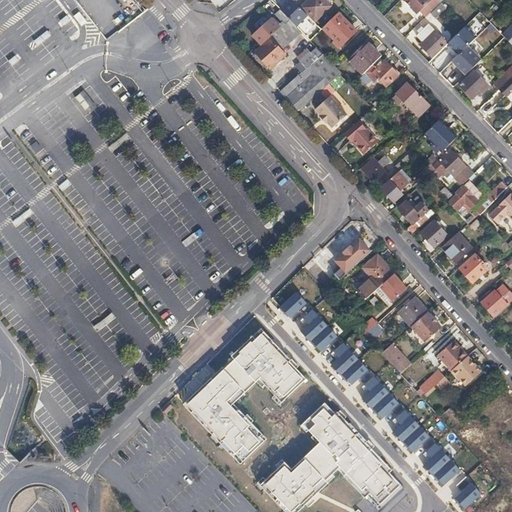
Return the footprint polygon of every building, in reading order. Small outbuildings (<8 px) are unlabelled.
[(137,18),(148,8),(140,0),(128,0),(127,1),(125,4),(137,18)] [(322,0),(310,0),(302,9),(313,22),(329,7),(322,0)] [(419,11),(425,17),(430,12),(440,3),(441,1),(439,0),(403,0),(404,0),(416,14),(419,11)] [(440,3),(430,12),(436,17),(445,9),(440,3)] [(253,37),(261,46),(290,20),(280,10),(275,15),(281,23),(278,26),(272,20),(253,37)] [(355,32),(337,14),(322,29),(340,46),(355,32)] [(290,22),(271,39),(281,50),(299,33),(290,22)] [(511,24),(501,35),(511,45),(511,24)] [(428,25),(417,36),(423,42),(420,45),(433,58),(447,44),(428,25)] [(271,41),(258,53),(270,66),(283,55),(271,41)] [(349,62),(362,75),(364,74),(373,65),(380,57),(367,43),(349,62)] [(452,62),(466,76),(482,60),(468,46),(452,62)] [(300,74),(279,92),(298,112),(310,101),(322,91),(342,73),(335,66),(317,48),(295,68),(300,74)] [(373,65),(364,74),(373,83),(377,79),(385,87),(399,73),(391,66),(390,67),(385,61),(379,67),(377,65),(375,67),(373,65)] [(499,90),(511,77),(511,66),(493,84),(499,90)] [(452,67),(444,70),(449,81),(456,77),(452,67)] [(474,71),(461,84),(473,98),(478,94),(480,96),(489,87),(474,71)] [(511,77),(499,90),(497,92),(502,97),(511,89),(511,88),(511,77)] [(408,84),(392,99),(397,104),(401,101),(410,110),(413,108),(420,115),(429,105),(408,84)] [(82,91),(71,99),(88,122),(99,113),(82,91)] [(328,98),(322,91),(310,101),(317,108),(315,110),(320,116),(319,116),(326,124),(327,123),(332,129),(347,115),(330,97),(328,98)] [(360,118),(346,131),(353,139),(355,137),(367,152),(381,140),(360,118)] [(438,120),(424,134),(436,145),(441,151),(455,137),(438,120)] [(438,154),(441,151),(436,145),(432,148),(438,154)] [(418,153),(414,149),(405,157),(409,161),(418,153)] [(473,175),(449,149),(438,160),(432,165),(441,175),(442,175),(446,171),(452,178),(461,187),(473,175)] [(427,161),(430,164),(431,166),(432,165),(438,160),(434,155),(427,161)] [(372,158),(362,168),(376,183),(386,174),(382,169),(390,162),(385,156),(377,163),(372,158)] [(395,166),(399,170),(407,163),(403,159),(395,166)] [(417,176),(423,183),(432,174),(436,170),(431,166),(430,164),(417,176)] [(446,171),(442,175),(448,181),(452,178),(446,171)] [(396,173),(388,180),(389,182),(381,189),(392,202),(401,194),(398,191),(406,184),(396,173)] [(468,182),(464,187),(477,201),(482,196),(468,182)] [(497,197),(506,188),(501,183),(492,192),(497,197)] [(452,196),(445,187),(440,192),(449,201),(453,197),(452,196)] [(477,201),(464,187),(456,194),(456,195),(449,202),(457,211),(465,204),(469,209),(477,201)] [(497,224),(508,214),(511,218),(511,193),(488,215),(497,224)] [(408,229),(412,234),(428,219),(423,214),(427,211),(420,204),(413,210),(405,202),(398,209),(412,225),(408,229)] [(476,210),(479,214),(480,215),(485,209),(481,205),(476,210)] [(434,222),(421,234),(433,247),(446,235),(434,222)] [(458,233),(441,248),(455,263),(471,248),(458,233)] [(340,279),(371,251),(360,239),(337,260),(341,265),(338,267),(341,271),(336,274),(340,279)] [(395,274),(378,256),(365,268),(372,277),(353,295),(361,304),(381,286),(395,274)] [(476,256),(460,271),(471,283),(487,268),(476,256)] [(408,288),(395,274),(381,286),(394,300),(408,288)] [(304,304),(300,299),(302,297),(291,283),(278,293),(283,299),(275,305),(286,319),(304,304)] [(492,294),(486,299),(482,303),(494,317),(511,299),(511,295),(503,286),(496,292),(494,292),(492,294)] [(428,312),(416,298),(399,312),(412,327),(428,312)] [(317,352),(334,337),(308,308),(291,324),(317,352)] [(425,342),(441,327),(428,312),(412,327),(425,342)] [(365,334),(378,322),(374,318),(362,329),(365,334)] [(372,340),(384,329),(378,322),(365,334),(372,340)] [(276,399),(299,378),(255,332),(180,402),(227,452),(235,445),(240,450),(253,438),(240,425),(243,423),(225,405),(255,376),(276,399)] [(453,370),(469,356),(455,340),(439,354),(453,370)] [(333,358),(326,365),(349,386),(365,368),(337,342),(328,353),(333,358)] [(413,363),(394,342),(382,352),(400,371),(402,373),(413,363)] [(482,372),(469,356),(453,370),(467,386),(482,372)] [(446,377),(441,372),(436,377),(440,382),(446,377)] [(376,419),(395,406),(371,373),(352,387),(376,419)] [(444,387),(450,382),(446,377),(440,382),(444,387)] [(166,415),(175,407),(170,402),(162,410),(166,415)] [(390,479),(320,403),(296,425),(312,443),(283,470),(278,465),(257,484),(283,511),(285,511),(334,468),(354,489),(359,485),(370,497),(390,479)] [(397,407),(381,422),(400,441),(407,434),(410,437),(402,444),(411,453),(427,436),(397,407)] [(458,473),(460,472),(429,440),(412,456),(464,509),(479,494),(458,473)] [(397,505),(403,511),(407,511),(420,501),(409,489),(403,494),(406,497),(397,505)]
